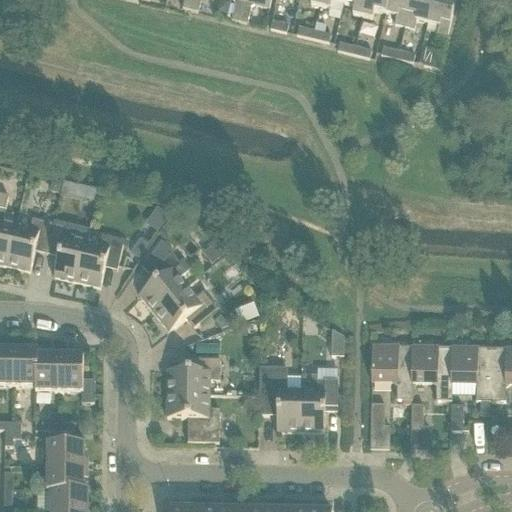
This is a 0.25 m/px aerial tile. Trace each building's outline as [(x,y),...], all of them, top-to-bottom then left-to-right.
[(184,0),(183,7),(182,11),(190,13),(193,0),(184,0)] [(193,0),(190,13),(198,15),(201,0),(193,0)] [(222,0),(233,3),(235,7),(231,23),(239,25),(245,0),(222,0)] [(245,0),(239,25),(247,26),(247,27),(251,11),(250,10),(255,8),(269,11),(271,0),(245,0)] [(310,0),(312,0),(310,8),(320,11),(322,0),(310,0)] [(343,8),(344,0),(322,0),(320,11),(329,13),(331,5),(343,8)] [(344,0),(343,8),(354,11),(352,18),(362,20),(366,0),(344,0)] [(366,0),(362,20),(371,23),(372,17),(383,19),(384,18),(385,18),(389,0),(366,0)] [(412,0),(389,0),(385,18),(396,21),(394,27),(405,30),(412,0)] [(428,28),(434,0),(412,0),(405,30),(415,32),(417,25),(428,28)] [(443,0),(434,0),(428,28),(438,30),(437,37),(447,39),(455,3),(443,0)] [(272,23),(270,32),(286,36),(289,27),(272,23)] [(299,30),(296,38),(313,42),(314,33),(299,30)] [(314,33),(313,42),(329,46),(331,37),(314,33)] [(339,48),(337,54),(341,55),(353,58),(355,49),(339,45),(339,48)] [(355,49),(353,58),(366,61),(370,62),(372,53),(355,49)] [(381,57),(381,58),(396,62),(398,53),(383,50),(381,57)] [(398,53),(396,62),(397,62),(413,66),(413,65),(415,57),(398,53)] [(439,72),(441,64),(425,60),(423,69),(439,72)] [(51,183),(48,193),(59,195),(61,185),(51,183)] [(87,190),(85,198),(95,200),(97,192),(87,190)] [(3,224),(9,198),(0,196),(0,268),(7,270),(17,227),(3,224)] [(48,251),(53,226),(32,222),(30,230),(17,227),(7,270),(30,275),(36,248),(48,251)] [(73,241),(75,231),(53,226),(48,251),(60,254),(54,280),(77,286),(86,244),(73,241)] [(118,267),(124,242),(102,237),(100,247),(86,244),(77,286),(100,291),(106,265),(118,267)] [(139,242),(130,255),(139,261),(147,248),(139,242)] [(183,263),(179,265),(161,243),(158,248),(142,269),(148,276),(153,272),(160,281),(139,298),(154,317),(186,290),(178,280),(190,271),(183,263)] [(204,294),(195,301),(186,290),(154,317),(169,335),(190,318),(198,328),(218,311),(204,294)] [(220,334),(227,329),(221,320),(213,325),(220,334)] [(344,340),(332,334),(331,360),(343,360),(344,340)] [(412,350),(372,349),(371,385),(396,385),(396,403),(411,404),(412,350)] [(450,404),(451,350),(412,350),(411,404),(412,404),(412,386),(436,386),(436,404),(450,404)] [(490,405),(491,351),(451,350),(450,404),(451,404),(452,386),(476,387),(475,405),(490,405)] [(511,387),(511,351),(491,351),(490,405),(506,405),(506,387),(511,387)] [(0,388),(14,388),(15,353),(0,352),(0,388)] [(37,396),(38,358),(38,353),(15,353),(14,388),(35,388),(35,396),(37,396)] [(60,396),(61,358),(38,358),(37,396),(60,396)] [(83,383),(83,359),(61,358),(60,396),(81,396),(81,407),(94,407),(94,383),(83,383)] [(220,362),(215,362),(195,362),(195,374),(167,374),(167,398),(209,398),(210,384),(220,385),(220,362)] [(343,377),(343,362),(333,362),(333,377),(343,377)] [(287,393),(287,371),(259,370),(258,418),(277,419),(277,435),(300,436),(301,393),(287,393)] [(317,384),(317,379),(301,379),(301,393),(300,436),(324,436),(325,409),(337,409),(338,384),(317,384)] [(209,413),(209,398),(167,398),(167,421),(194,422),(194,434),(188,434),(187,446),(219,447),(220,413),(209,413)] [(481,406),(480,420),(490,420),(490,406),(481,406)] [(385,407),(372,407),(371,407),(370,433),(384,433),(385,407)] [(423,434),(423,408),(411,408),(411,434),(423,434)] [(463,434),(463,408),(451,408),(450,434),(463,434)] [(57,435),(57,426),(40,426),(40,435),(57,435)] [(74,435),(74,426),(57,426),(57,435),(74,435)] [(12,450),(12,442),(12,433),(4,433),(4,450),(12,450)] [(84,447),(64,446),(48,446),(47,469),(84,469),(84,447)] [(83,492),(84,469),(47,469),(47,492),(83,492)] [(12,492),(12,475),(4,475),(4,492),(12,492)] [(12,509),(12,492),(4,492),(3,509),(12,509)] [(87,511),(88,492),(83,492),(47,492),(47,494),(51,494),(50,511),(87,511)]
